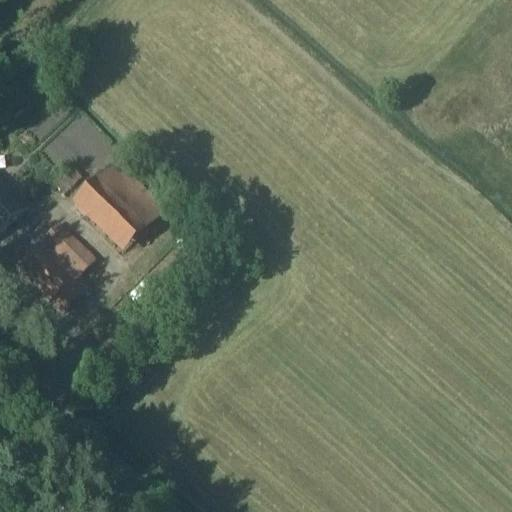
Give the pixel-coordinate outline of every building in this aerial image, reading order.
[(82,180),(70,168),(52,186),(64,198),(82,180)] [(111,170),(74,207),(92,225),(114,203),(146,234),(161,219),(129,188),(111,170)] [(0,238),(28,212),(0,183),(0,238)] [(59,227),(52,234),(89,271),(96,264),(74,242),(59,227)] [(43,244),(17,269),(63,316),(89,290),(79,281),(43,244)]
